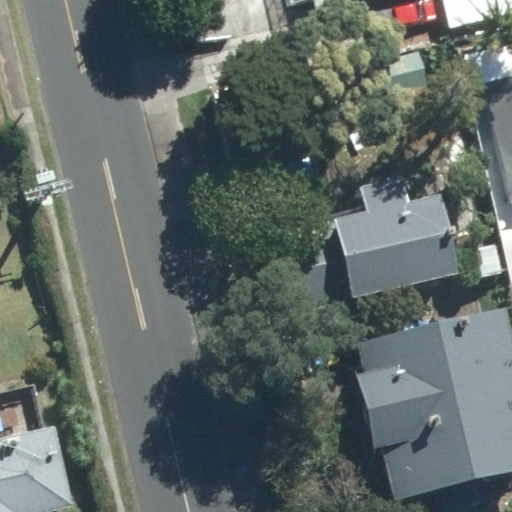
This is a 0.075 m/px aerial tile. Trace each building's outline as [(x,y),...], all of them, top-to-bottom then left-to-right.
[(290,0),(295,25),(420,0),(290,0)] [(511,0),(501,0),(506,21),(511,19),(511,0)] [(511,77),(470,86),(497,216),(511,212),(511,77)] [(340,228),(256,245),(273,328),(433,296),(409,180),(333,195),(340,228)] [(357,476),(364,511),(458,511),(511,501),(511,477),(482,331),(323,363),(330,398),(319,401),(335,480),(357,476)] [(0,511),(52,511),(34,439),(0,447),(0,511)]
